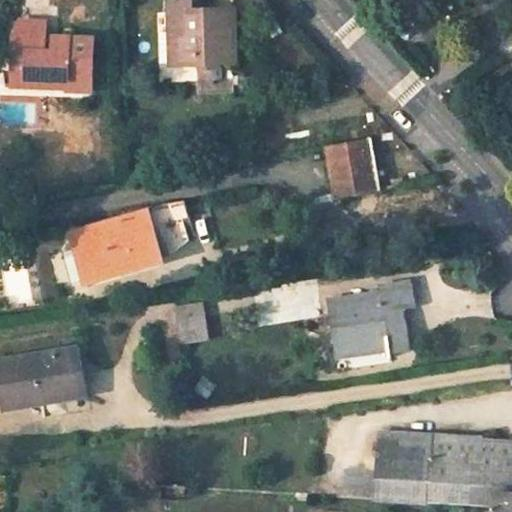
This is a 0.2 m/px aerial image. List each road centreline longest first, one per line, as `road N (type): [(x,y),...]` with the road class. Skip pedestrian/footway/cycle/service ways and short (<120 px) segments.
road 1 (unknown): [(0,210),(240,166),(277,167),(338,189),(358,208),(511,237)]
road 2 (tertiary): [(326,0),(511,206)]
